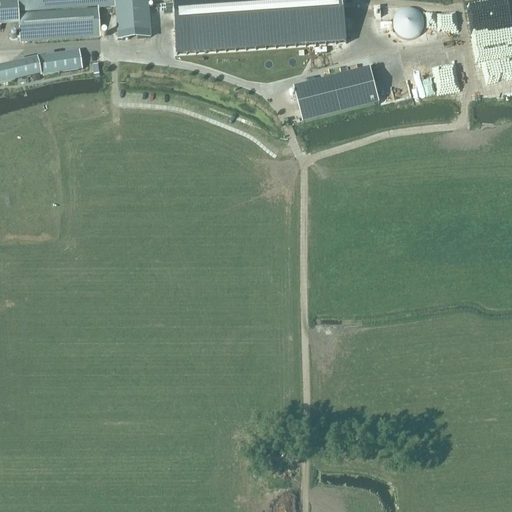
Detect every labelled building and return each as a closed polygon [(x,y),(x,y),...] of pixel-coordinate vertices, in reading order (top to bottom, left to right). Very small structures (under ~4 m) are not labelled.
[(0,27),(19,26),(18,14),(17,0),(0,1),(0,27)] [(16,0),(17,0),(18,14),(98,8),(99,11),(115,9),(114,0),(16,0)] [(114,0),(115,9),(117,43),(150,41),(147,0),(114,0)] [(342,0),(172,0),(176,55),(346,44),(342,0)] [(101,39),(99,11),(98,8),(18,14),(19,26),(20,45),(101,39)] [(0,85),(41,76),(82,70),(79,51),(36,60),(0,67),(0,85)] [(294,89),(296,97),(303,124),(380,105),(371,69),(296,88),(294,89)]
